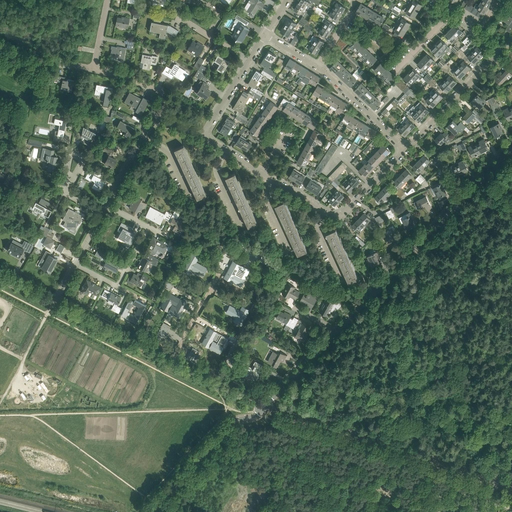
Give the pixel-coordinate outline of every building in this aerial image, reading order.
[(262,2),(259,0),(250,0),(248,3),(251,4),(247,10),(251,13),(252,14),(254,15),(260,6),(262,8),(264,4),(262,2)] [(305,0),(299,0),(298,3),(306,8),(308,5),(309,6),(311,3),(308,2),(305,0)] [(421,8),(420,8),(422,5),(413,0),(410,0),(409,1),(412,3),(410,6),(419,11),(421,8)] [(334,1),(333,4),(336,6),(334,9),(342,14),(344,11),(343,11),(345,8),(334,1)] [(476,3),(474,7),(475,8),(476,8),(478,10),(480,11),(483,13),(485,14),(485,13),(488,7),(480,2),(478,5),(476,3)] [(298,3),(294,9),(301,13),(303,15),(305,12),(304,12),(306,8),(298,3)] [(364,6),(361,4),(359,6),(358,7),(359,7),(356,11),(362,15),(367,7),(366,8),(363,6),(364,6)] [(404,10),(414,17),(416,14),(417,14),(419,11),(410,6),(408,9),(405,7),(404,10)] [(362,15),(368,19),(372,12),(369,10),(370,9),(367,7),(362,15)] [(329,10),(327,13),(337,19),(339,17),(340,17),(342,14),(334,9),(332,12),(329,10)] [(375,14),(372,12),(368,19),(374,22),(378,14),(376,13),(375,14)] [(511,17),(505,13),(501,19),(510,25),(507,31),(509,32),(510,32),(511,28),(511,17)] [(235,27),(237,29),(236,31),(233,36),(237,39),(236,39),(237,40),(237,39),(241,42),(244,37),(245,35),(246,33),(246,34),(247,32),(249,29),(245,26),(246,25),(247,26),(249,22),(237,14),(235,18),(239,20),(235,27)] [(378,14),(374,22),(379,26),(382,22),(383,21),(386,16),(383,14),(382,16),(381,17),(378,15),(379,15),(378,14)] [(117,17),(115,26),(128,28),(130,18),(124,17),(124,19),(117,17)] [(400,17),(398,20),(401,22),(399,25),(407,30),(409,27),(408,26),(410,23),(400,17)] [(324,18),(322,21),(325,23),(323,26),(331,31),(333,28),(332,28),(334,25),(324,19),(324,18)] [(151,22),(149,31),(159,33),(159,36),(164,38),(166,31),(175,36),(178,30),(170,25),(160,23),(161,21),(161,20),(160,20),(158,20),(154,19),(153,22),(151,22)] [(288,19),(284,25),(292,30),(294,27),(295,28),(297,24),(288,19)] [(284,25),(280,31),(289,37),(293,31),(292,30),(284,25)] [(394,26),(392,29),(403,35),(404,32),(405,33),(407,30),(399,25),(397,28),(394,26)] [(464,34),(455,25),(453,28),(452,27),(450,29),(457,36),(459,34),(461,36),(464,34)] [(318,27),(316,30),(327,37),(329,34),(331,31),(323,26),(321,29),(318,27)] [(447,32),(448,33),(445,35),(454,44),(456,41),(454,39),(457,36),(450,29),(447,32)] [(313,35),(309,41),(312,43),(321,48),(323,45),(322,45),(324,42),(313,35)] [(124,40),(124,43),(127,44),(126,49),(133,50),(134,42),(131,42),(126,41),(124,40)] [(352,42),(349,45),(356,51),(362,45),(357,40),(354,43),(352,42)] [(438,41),(436,44),(443,51),(445,53),(450,48),(441,40),(439,42),(438,41)] [(198,45),(193,41),(188,49),(198,56),(204,46),(199,43),(198,45)] [(307,44),(306,47),(316,54),(318,51),(319,51),(321,48),(312,43),(310,46),(307,44)] [(433,46),(434,47),(431,50),(440,58),(443,56),(440,53),(443,51),(436,44),(433,46)] [(475,49),(473,51),(480,58),(482,56),(482,55),(484,53),(475,44),(473,47),(475,49)] [(362,45),(356,51),(360,56),(367,49),(362,45)] [(451,45),(448,47),(450,48),(451,49),(455,54),(458,51),(453,47),(451,45)] [(126,48),(116,46),(116,47),(111,46),(111,47),(112,47),(110,57),(118,59),(118,60),(123,61),(126,48)] [(367,49),(360,56),(365,61),(366,60),(372,54),(367,49)] [(268,51),(265,57),(273,62),(276,56),(274,54),(273,54),(268,51)] [(477,61),(480,58),(473,51),(470,54),(469,53),(468,52),(465,54),(466,55),(474,63),(477,61)] [(142,54),(141,62),(143,63),(142,68),(149,69),(150,64),(151,63),(153,63),(153,64),(156,65),(158,56),(152,55),(152,56),(142,54)] [(216,54),(213,60),(219,64),(216,70),(221,73),(228,62),(225,60),(225,59),(223,58),(223,59),(216,54)] [(377,59),(372,54),(366,60),(369,63),(368,63),(370,65),(372,63),(373,63),(373,62),(377,59)] [(427,54),(425,57),(424,56),(422,58),(429,65),(431,63),(434,65),(436,63),(427,54)] [(260,65),(264,68),(265,66),(269,68),(273,62),(265,57),(260,65)] [(290,58),(285,66),(291,70),(296,62),(290,58)] [(419,61),(420,62),(417,64),(426,73),(429,70),(426,68),(429,65),(422,58),(419,61)] [(461,63),(459,66),(466,73),(468,71),(468,70),(470,67),(461,59),(459,61),(460,62),(461,63)] [(334,64),(331,67),(336,72),(342,65),(337,61),(336,62),(335,63),(334,64)] [(196,62),(193,67),(198,70),(201,65),(196,62)] [(296,62),(291,70),(297,74),(302,66),(296,62)] [(377,67),(374,70),(380,74),(386,68),(381,63),(377,66),(376,67),(377,67)] [(185,76),(186,77),(188,74),(185,72),(186,72),(178,67),(179,66),(176,64),(176,65),(175,65),(174,65),(171,70),(166,66),(163,72),(168,76),(172,78),(173,75),(174,75),(182,80),(185,76)] [(201,65),(198,70),(203,73),(207,68),(201,65)] [(342,65),(336,72),(341,77),(346,71),(344,68),(344,67),(342,65)] [(302,66),(297,74),(303,78),(308,70),(302,66)] [(466,73),(459,66),(456,69),(454,66),(451,69),(460,78),(463,75),(464,76),(466,73)] [(386,68),(380,74),(382,76),(385,78),(391,72),(386,68)] [(268,73),(274,77),(276,73),(270,69),(267,73),(268,73)] [(410,70),(408,73),(415,80),(418,77),(420,79),(422,77),(413,69),(411,71),(410,70)] [(499,72),(493,78),(499,84),(500,85),(502,82),(507,77),(508,79),(511,74),(507,69),(506,70),(507,70),(502,75),(499,72)] [(198,70),(194,76),(200,79),(202,77),(204,74),(203,73),(198,70)] [(256,70),(252,77),(258,81),(261,77),(263,79),(265,75),(263,74),(261,73),(256,70)] [(308,70),(303,78),(302,81),(308,84),(309,82),(314,74),(308,70)] [(349,73),(346,71),(341,77),(345,81),(351,75),(352,74),(350,73),(349,73)] [(391,82),(392,82),(392,81),(396,77),(391,72),(385,78),(388,81),(387,82),(389,84),(391,82)] [(405,75),(406,76),(403,79),(412,87),(415,84),(413,82),(415,80),(408,73),(405,75)] [(448,78),(445,80),(452,87),(455,85),(454,84),(456,82),(447,73),(445,75),(448,78)] [(314,74),(309,82),(315,85),(320,77),(314,74)] [(54,75),(53,81),(62,83),(61,88),(67,89),(67,91),(71,92),(74,80),(68,79),(67,79),(67,80),(66,80),(65,80),(65,77),(54,75)] [(354,78),(351,75),(345,81),(350,86),(354,83),(355,82),(357,79),(355,77),(354,78)] [(252,77),(248,84),(252,86),(254,88),(256,89),(257,89),(258,86),(256,85),(258,81),(252,77)] [(206,89),(208,85),(203,82),(200,80),(197,85),(201,87),(197,93),(206,98),(210,91),(206,89)] [(437,83),(447,92),(449,90),(450,90),(452,87),(445,80),(442,83),(440,81),(437,83)] [(355,90),(360,95),(366,89),(363,86),(364,86),(361,83),(359,86),(358,87),(355,90)] [(111,93),(112,88),(97,85),(95,94),(100,95),(100,92),(103,92),(105,93),(104,101),(103,106),(108,107),(109,103),(108,103),(110,92),(111,93)] [(318,85),(313,93),(319,97),(324,89),(318,85)] [(368,90),(366,88),(366,89),(360,95),(365,100),(370,93),(368,91),(368,90)] [(434,92),(431,95),(438,102),(441,100),(440,99),(442,96),(433,88),(431,90),(434,92)] [(324,89),(319,97),(325,101),(330,93),(324,89)] [(405,93),(402,96),(404,98),(407,95),(407,96),(408,95),(410,95),(412,97),(415,97),(416,95),(409,89),(405,93)] [(244,91),(239,99),(245,103),(250,96),(252,97),(253,95),(249,92),(248,92),(248,93),(244,91)] [(134,95),(129,93),(125,102),(137,108),(136,111),(141,114),(148,101),(143,98),(141,101),(133,96),(134,95)] [(330,93),(325,101),(331,105),(336,97),(330,93)] [(373,96),(370,93),(365,100),(369,104),(375,98),(376,97),(374,96),(373,96)] [(424,98),(433,107),(435,104),(436,105),(438,102),(431,95),(428,98),(426,95),(424,98)] [(472,101),(480,108),(486,101),(483,99),(483,98),(482,100),(478,95),(477,95),(472,101)] [(331,105),(330,107),(336,111),(342,100),(336,97),(331,105)] [(497,103),(494,97),(491,98),(496,109),(498,108),(499,110),(501,109),(498,103),(497,103)] [(281,103),(286,106),(283,110),(289,114),(294,106),(296,104),(292,101),(291,102),(289,101),(284,98),(281,103)] [(378,101),(375,98),(369,104),(374,109),(378,106),(379,105),(381,102),(379,100),(378,101)] [(499,115),(496,109),(491,98),(488,100),(491,105),(491,106),(493,111),(492,112),(495,117),(499,115)] [(239,99),(233,107),(237,110),(236,111),(237,111),(241,114),(241,113),(243,111),(241,110),(245,103),(239,99)] [(335,111),(341,115),(343,112),(348,104),(342,100),(336,111),(335,111)] [(266,108),(274,113),(278,107),(271,101),(266,108)] [(419,102),(415,107),(417,109),(425,116),(427,114),(426,113),(428,111),(419,102)] [(289,114),(296,118),(300,110),(294,106),(289,114)] [(413,106),(408,111),(419,121),(421,119),(422,119),(425,116),(417,109),(415,107),(413,106)] [(463,117),(468,123),(476,115),(466,106),(464,109),(467,113),(463,117)] [(270,119),(274,113),(266,108),(262,113),(270,119)] [(508,120),(511,117),(511,108),(509,110),(508,108),(503,110),(508,120)] [(123,119),(125,120),(127,116),(116,109),(114,114),(123,119)] [(307,114),(300,110),(296,118),(302,121),(307,114)] [(100,115),(99,118),(109,123),(114,113),(111,112),(110,117),(100,115)] [(266,124),(270,119),(262,113),(258,119),(266,124)] [(353,116),(346,113),(341,121),(348,124),(353,116)] [(479,113),(476,117),(477,118),(482,123),(485,119),(479,113)] [(302,121),(307,125),(312,117),(307,114),(302,121)] [(237,115),(235,118),(245,124),(247,121),(241,117),(237,115)] [(352,131),(354,128),(359,120),(353,116),(348,124),(346,127),(352,131)] [(413,129),(412,128),(414,125),(404,116),(402,118),(403,119),(401,122),(411,131),(413,129)] [(227,117),(223,124),(231,129),(235,122),(227,117)] [(307,125),(314,129),(318,121),(319,121),(312,117),(307,125)] [(55,118),(54,124),(60,125),(58,132),(55,131),(54,134),(60,135),(62,136),(64,126),(68,127),(69,120),(66,119),(66,120),(55,118)] [(120,120),(117,126),(118,127),(125,130),(122,136),(127,138),(130,132),(131,133),(133,129),(134,128),(128,125),(124,122),(125,120),(123,119),(122,121),(120,120)] [(258,119),(254,125),(262,130),(266,124),(258,119)] [(359,120),(354,128),(360,132),(365,124),(359,120)] [(464,129),(467,132),(470,130),(461,122),(457,125),(453,121),(447,126),(455,134),(459,129),(461,131),(464,129)] [(408,134),(411,131),(401,122),(396,127),(405,136),(407,133),(408,134)] [(501,129),(502,129),(499,123),(491,127),(496,137),(502,133),(501,129)] [(224,134),(227,136),(231,129),(223,124),(221,127),(220,127),(218,130),(219,131),(222,133),(221,133),(224,135),(224,134)] [(360,132),(366,136),(371,128),(365,124),(360,132)] [(250,131),(252,132),(257,136),(262,130),(254,125),(250,131)] [(88,146),(91,140),(92,140),(98,143),(101,137),(83,127),(81,136),(80,141),(88,146)] [(366,136),(372,140),(377,131),(371,128),(366,136)] [(314,130),(311,136),(319,141),(322,134),(314,130)] [(450,141),(451,141),(453,138),(448,133),(447,132),(444,135),(443,134),(442,135),(441,133),(435,139),(441,145),(445,141),(448,143),(450,141)] [(236,144),(242,147),(246,141),(243,139),(244,137),(241,135),(236,144)] [(311,136),(307,142),(316,147),(319,141),(311,136)] [(480,143),(477,145),(480,153),(488,149),(487,147),(488,147),(487,145),(485,142),(483,139),(479,141),(480,143)] [(249,142),(246,141),(242,147),(247,151),(252,142),(250,141),(249,142)] [(307,142),(304,149),(312,153),(316,147),(307,142)] [(352,144),(349,150),(354,154),(358,148),(352,144)] [(182,166),(191,162),(183,145),(173,150),(174,150),(177,156),(178,160),(179,159),(182,166)] [(383,145),(378,150),(385,156),(387,154),(388,155),(391,151),(387,147),(387,148),(383,145)] [(473,156),(480,153),(477,145),(473,147),(472,145),(468,147),(473,156)] [(110,166),(110,167),(110,166),(112,167),(116,160),(110,156),(111,154),(112,154),(113,151),(105,146),(103,149),(108,152),(106,156),(108,157),(104,163),(110,166)] [(43,148),(41,157),(45,158),(45,161),(47,161),(47,164),(49,164),(48,170),(54,171),(57,157),(52,156),(51,156),(52,150),(53,150),(46,149),(43,148)] [(309,159),(312,153),(304,149),(301,155),(309,159)] [(380,162),(385,156),(378,150),(373,155),(380,162)] [(297,161),(304,165),(306,166),(309,159),(301,155),(297,161)] [(375,167),(380,162),(373,155),(368,160),(375,167)] [(424,155),(418,161),(424,167),(430,161),(424,155)] [(370,172),(375,167),(368,160),(363,165),(370,172)] [(460,164),(456,166),(460,174),(468,170),(467,168),(467,167),(466,167),(463,160),(459,163),(460,164)] [(418,161),(413,167),(418,172),(424,167),(418,161)] [(189,182),(198,178),(191,162),(182,166),(185,173),(184,173),(186,176),(189,182)] [(365,177),(370,172),(363,165),(358,171),(365,177)] [(453,178),(460,174),(456,166),(453,168),(452,166),(448,168),(453,178)] [(17,177),(0,167),(0,181),(11,188),(17,177)] [(289,177),(295,180),(300,172),(294,168),(289,177)] [(104,182),(100,180),(101,178),(103,173),(101,172),(96,169),(93,174),(88,172),(85,178),(90,181),(91,179),(95,181),(92,188),(99,192),(104,182)] [(313,170),(309,175),(310,175),(305,183),(307,184),(306,187),(312,191),(317,182),(313,180),(313,181),(311,180),(311,179),(314,175),(315,172),(313,170)] [(400,175),(406,181),(412,175),(406,170),(400,175)] [(306,175),(300,172),(295,180),(301,184),(306,175)] [(233,194),(242,190),(234,173),(224,178),(225,178),(228,184),(229,188),(230,187),(233,194)] [(333,181),(338,185),(340,183),(337,181),(342,176),(340,174),(339,175),(337,177),(335,179),(333,181)] [(351,179),(349,182),(355,187),(359,183),(352,175),(350,178),(351,179)] [(398,190),(397,190),(403,195),(405,193),(400,188),(406,181),(400,175),(397,178),(397,177),(394,180),(395,181),(398,184),(397,185),(394,187),(398,190)] [(198,178),(189,182),(192,189),(193,192),(194,192),(197,198),(196,199),(206,194),(198,178)] [(327,183),(323,187),(325,189),(326,188),(331,183),(333,182),(327,178),(325,182),(327,183)] [(342,184),(343,185),(350,192),(355,187),(349,182),(346,179),(342,184)] [(433,187),(430,189),(434,197),(437,195),(438,197),(438,198),(438,197),(440,196),(441,198),(441,197),(447,194),(443,187),(444,187),(446,186),(446,185),(446,186),(443,180),(444,180),(443,180),(440,182),(441,184),(438,185),(434,188),(433,187)] [(312,191),(317,194),(322,187),(320,185),(317,182),(312,191)] [(414,190),(407,183),(402,188),(409,195),(414,190)] [(386,186),(381,191),(387,197),(392,191),(386,186)] [(325,189),(322,193),(320,196),(323,198),(329,190),(326,188),(325,189)] [(336,193),(333,195),(339,201),(344,196),(336,189),(334,191),(336,193)] [(240,210),(249,206),(242,190),(233,194),(236,201),(235,201),(237,204),(240,210)] [(381,191),(375,197),(381,203),(385,199),(386,200),(388,198),(387,197),(381,191)] [(332,194),(330,196),(328,194),(326,197),(335,205),(339,201),(333,195),(332,194)] [(426,205),(428,210),(432,208),(426,196),(426,197),(417,201),(417,203),(415,204),(414,204),(417,209),(420,208),(421,208),(420,208),(426,205)] [(142,199),(137,197),(136,198),(133,197),(131,201),(132,202),(129,208),(136,212),(138,209),(139,209),(139,210),(142,212),(147,204),(141,201),(142,199)] [(48,217),(51,210),(46,208),(47,207),(50,203),(41,198),(39,202),(40,203),(39,204),(35,202),(32,208),(41,213),(41,214),(43,215),(43,214),(48,217)] [(283,222),(293,218),(285,201),(275,206),(276,206),(279,212),(278,212),(280,215),(283,222)] [(249,206),(240,210),(243,217),(244,220),(245,220),(248,226),(247,227),(257,223),(249,206)] [(65,221),(63,226),(70,229),(71,227),(74,230),(75,230),(78,223),(80,224),(82,219),(81,219),(82,216),(68,208),(62,220),(65,221)] [(148,211),(145,217),(148,218),(148,219),(149,219),(155,222),(158,224),(159,224),(160,222),(162,218),(168,221),(172,214),(166,211),(164,214),(152,208),(150,211),(148,211)] [(394,216),(391,210),(386,212),(389,218),(394,216)] [(386,212),(381,215),(384,221),(389,218),(386,212)] [(367,227),(372,221),(369,219),(364,213),(358,219),(367,227)] [(407,229),(415,226),(414,225),(414,226),(411,220),(413,219),(409,213),(410,213),(407,214),(399,218),(401,221),(403,220),(407,229)] [(174,215),(170,223),(175,226),(172,231),(177,234),(178,232),(180,233),(183,228),(182,227),(184,222),(177,218),(177,217),(174,215)] [(293,218),(283,222),(287,229),(286,229),(287,232),(288,232),(291,238),(300,234),(293,218)] [(367,227),(358,219),(351,227),(355,230),(356,228),(359,230),(364,225),(367,227)] [(132,228),(121,222),(118,229),(121,231),(118,237),(125,241),(123,244),(129,248),(137,233),(133,231),(132,233),(130,232),(132,228)] [(391,233),(384,236),(388,243),(394,240),(394,242),(398,240),(394,231),(395,230),(393,226),(389,228),(389,229),(391,233)] [(44,227),(40,233),(46,236),(49,229),(44,227)] [(49,229),(46,236),(51,239),(54,234),(51,233),(53,230),(50,229),(49,229)] [(331,243),(334,250),(344,246),(336,229),(326,234),(327,234),(330,240),(329,240),(331,244),(331,243)] [(300,234),(291,238),(294,245),(295,248),(298,254),(298,255),(308,251),(300,234)] [(48,242),(46,246),(50,248),(54,241),(47,238),(45,240),(48,242)] [(150,245),(147,250),(155,254),(157,249),(164,253),(166,249),(167,249),(167,248),(168,245),(161,241),(160,243),(152,239),(149,245),(150,245)] [(8,247),(7,250),(11,252),(10,254),(15,256),(15,255),(20,257),(24,249),(29,252),(33,245),(24,241),(21,247),(11,242),(10,243),(8,242),(6,246),(8,247)] [(223,241),(219,246),(225,250),(228,244),(223,241)] [(339,260),(342,266),(351,262),(344,246),(334,250),(337,257),(338,260),(339,260)] [(105,268),(108,270),(108,269),(115,273),(118,268),(117,268),(120,262),(97,249),(95,254),(101,257),(102,256),(106,258),(104,261),(105,262),(103,267),(105,268),(104,268),(105,269),(105,268)] [(369,259),(366,260),(369,266),(372,265),(372,266),(379,262),(376,257),(380,255),(378,249),(374,250),(375,253),(367,257),(369,259)] [(50,272),(57,259),(49,255),(50,253),(46,251),(42,257),(46,259),(42,268),(46,270),(46,271),(47,271),(50,272)] [(158,259),(146,253),(144,257),(140,263),(139,263),(137,267),(140,269),(141,269),(146,272),(151,263),(155,265),(158,259)] [(191,253),(182,269),(183,269),(189,272),(189,273),(191,269),(202,275),(206,269),(206,268),(197,263),(195,262),(198,257),(191,253)] [(262,254),(259,261),(270,266),(272,267),(273,265),(277,268),(279,263),(262,254)] [(228,271),(224,277),(230,281),(231,280),(240,285),(243,279),(244,279),(243,279),(248,270),(239,265),(233,261),(229,268),(228,271)] [(351,262),(342,266),(345,273),(344,273),(346,276),(349,282),(349,283),(359,279),(351,262)] [(132,285),(133,283),(140,286),(142,282),(145,283),(148,277),(142,275),(141,278),(133,274),(131,278),(128,277),(127,280),(127,281),(127,282),(127,283),(128,283),(132,285)] [(82,287),(81,290),(86,293),(85,294),(87,295),(89,291),(97,295),(101,288),(86,280),(83,286),(82,286),(82,287)] [(164,287),(171,290),(174,284),(167,281),(164,287)] [(288,283),(282,294),(289,298),(291,295),(293,296),(292,297),(296,299),(300,292),(294,289),(295,287),(288,283)] [(114,303),(114,304),(112,307),(115,309),(114,311),(118,313),(121,308),(117,306),(121,298),(111,292),(111,293),(104,289),(105,290),(101,296),(102,296),(108,299),(107,299),(114,303)] [(169,293),(161,308),(167,311),(172,302),(175,305),(179,298),(169,293)] [(300,301),(305,304),(307,305),(308,304),(312,306),(317,297),(309,293),(307,296),(304,294),(300,301)] [(321,309),(319,312),(322,313),(322,314),(322,315),(323,315),(324,315),(325,315),(327,316),(330,311),(332,312),(335,308),(336,307),(338,309),(342,305),(341,304),(338,301),(337,300),(335,303),(332,302),(333,301),(333,300),(332,299),(331,298),(330,298),(329,298),(329,299),(326,298),(324,303),(325,304),(322,309),(321,309)] [(128,301),(127,304),(122,314),(121,315),(122,315),(135,322),(136,323),(137,322),(145,305),(135,299),(133,302),(131,301),(131,303),(128,301)] [(172,305),(168,312),(178,317),(186,302),(180,299),(175,307),(172,305)] [(250,309),(254,311),(258,313),(261,307),(253,303),(250,309)] [(230,306),(226,312),(236,318),(234,321),(235,321),(235,320),(241,323),(240,324),(241,324),(248,310),(242,307),(240,311),(238,310),(230,306)] [(286,324),(289,326),(293,320),(290,318),(291,315),(287,313),(286,314),(280,311),(276,318),(286,323),(286,324)] [(294,317),(293,320),(289,326),(293,329),(298,319),(294,317)] [(310,326),(304,322),(300,329),(299,329),(295,337),(304,341),(308,333),(306,332),(310,326)] [(164,337),(165,337),(164,336),(168,328),(162,325),(157,334),(164,337)] [(205,338),(202,343),(208,347),(213,339),(216,341),(220,335),(210,329),(209,331),(212,333),(210,337),(207,335),(206,337),(205,336),(205,338)] [(213,341),(209,348),(219,353),(227,339),(221,335),(216,344),(213,341)] [(187,358),(186,358),(194,363),(198,356),(197,356),(200,352),(192,348),(187,358)] [(274,351),(269,359),(272,360),(270,364),(277,367),(281,360),(284,362),(287,355),(281,352),(280,354),(274,351)] [(258,372),(261,365),(256,363),(252,369),(243,364),(238,372),(247,377),(247,376),(255,380),(259,373),(258,372)] [(49,390),(43,382),(40,383),(46,392),(49,390)]
